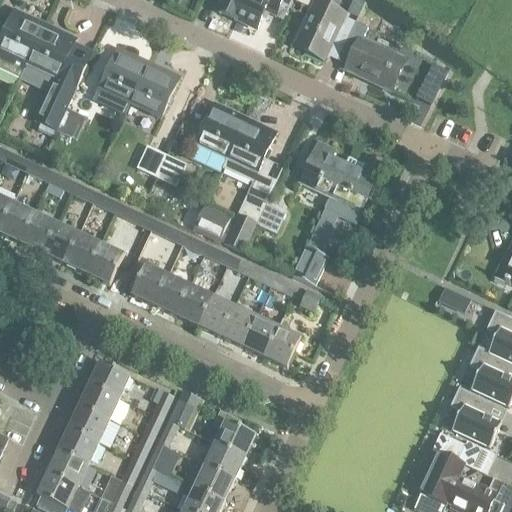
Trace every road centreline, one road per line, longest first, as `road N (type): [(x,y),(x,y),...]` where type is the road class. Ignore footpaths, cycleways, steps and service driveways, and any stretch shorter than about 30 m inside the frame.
road 1 (residential): [(309,408),(429,148),(125,0)]
road 2 (residential): [(309,408),(99,308)]
